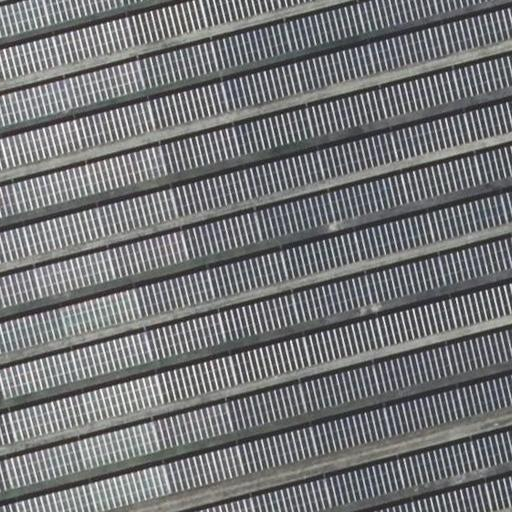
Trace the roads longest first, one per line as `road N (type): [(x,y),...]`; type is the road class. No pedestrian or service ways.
road 1 (track): [(511,322),(0,454)]
road 2 (track): [(511,140),(0,272)]
road 3 (track): [(511,49),(0,180)]
road 4 (track): [(511,230),(0,361)]
road 5 (track): [(133,511),(511,415)]
road 6 (track): [(346,0),(0,89)]
